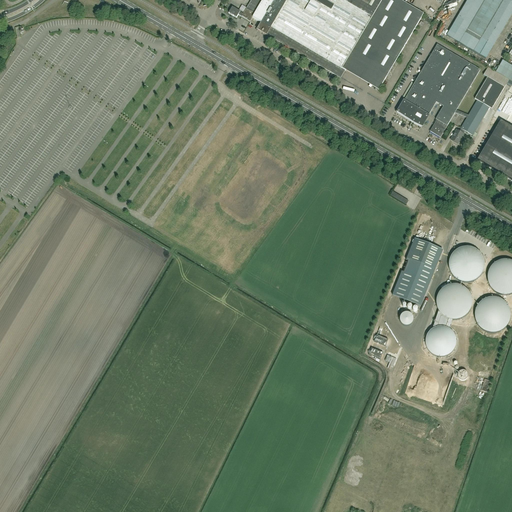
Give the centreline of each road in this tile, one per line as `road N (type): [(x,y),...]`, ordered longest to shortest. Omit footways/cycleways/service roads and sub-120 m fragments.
road 1 (secondary): [(511,226),(190,41)]
road 2 (unclassified): [(205,15),(511,195)]
